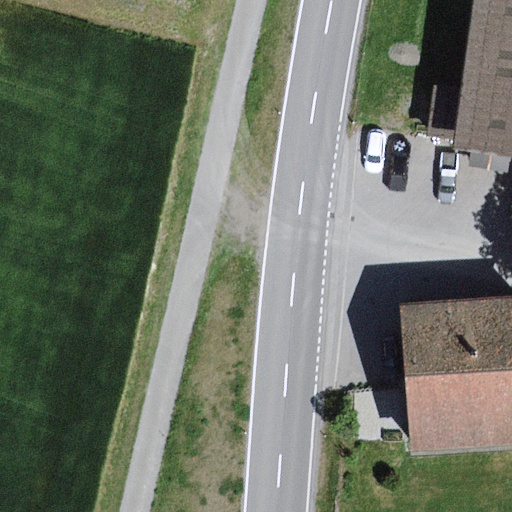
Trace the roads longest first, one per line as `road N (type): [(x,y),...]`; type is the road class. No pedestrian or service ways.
road 1 (track): [(137,511),(252,0)]
road 2 (primary): [(274,511),(298,223),(331,0)]
road 3 (track): [(298,223),(511,270)]
